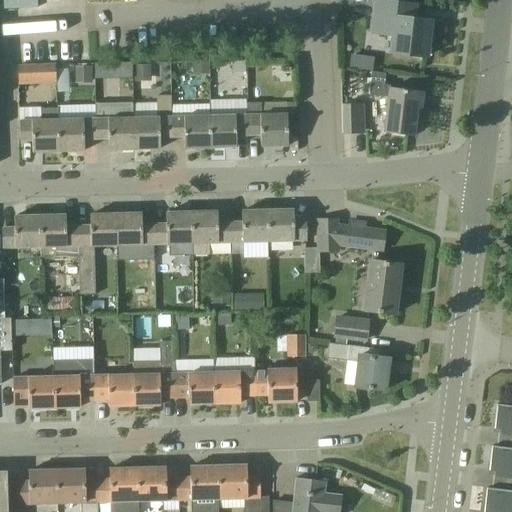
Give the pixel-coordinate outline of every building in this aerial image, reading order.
[(431,21),(416,19),(403,18),(404,4),(374,1),(370,34),(390,36),(388,52),(427,57),(431,21)] [(375,58),(352,55),(350,69),(373,72),(375,58)] [(18,65),(19,85),(56,83),(55,63),(18,65)] [(132,78),(132,64),(119,65),(119,79),(132,78)] [(134,64),(134,82),(151,81),(151,64),(134,64)] [(93,82),(92,66),(75,66),(75,83),(93,82)] [(371,72),(370,80),(368,96),(387,98),(385,112),(387,112),(384,132),(411,135),(411,136),(413,137),(414,134),(413,134),(416,107),(420,107),(422,93),(389,89),(390,85),(384,85),(385,81),(384,81),(385,74),(373,72),(371,72)] [(172,137),(171,105),(170,96),(157,96),(157,116),(133,117),(134,150),(160,149),(159,137),(172,137)] [(287,115),(296,115),(295,102),(246,103),(247,136),(260,135),(260,147),(287,146),(287,115)] [(108,139),(108,150),(134,150),(133,117),(110,118),(110,103),(95,103),(95,118),(95,139),(108,139)] [(236,136),(247,136),(246,103),(208,104),(209,148),(236,147),(236,136)] [(184,148),(209,148),(208,104),(171,105),(172,137),(184,137),(184,148)] [(355,131),(365,131),(364,105),(341,105),(342,133),(355,133),(355,131)] [(32,152),(57,152),(56,108),(39,109),(39,121),(19,121),(20,141),(32,141),(32,152)] [(95,139),(95,118),(57,119),(57,108),(56,108),(57,152),(84,151),(83,139),(95,139)] [(111,152),(111,161),(135,160),(134,151),(111,152)] [(244,242),(269,241),(268,210),(242,211),(242,222),(229,223),(230,243),(230,249),(230,255),(244,254),(244,242)] [(269,241),(306,241),(306,221),(293,221),(293,210),(268,210),(269,241)] [(180,247),(192,246),(193,246),(192,212),(165,213),(166,224),(155,224),(155,255),(168,254),(167,245),(180,245),(180,247)] [(229,223),(217,223),(217,212),(192,212),(193,246),(192,246),(193,255),(195,255),(195,259),(207,259),(207,255),(209,254),(209,243),(230,243),(229,223)] [(155,224),(141,225),(141,213),(115,214),(116,246),(154,245),(155,255),(155,224)] [(94,247),(116,246),(115,214),(89,215),(90,226),(77,226),(78,256),(78,266),(79,266),(80,294),(95,294),(94,247)] [(78,256),(77,226),(65,227),(65,215),(39,216),(40,248),(40,257),(78,256)] [(2,249),(40,248),(39,216),(14,216),(14,228),(2,228),(2,249)] [(377,261),(378,255),(379,249),(382,250),(384,232),(364,229),(365,224),(349,222),(348,228),(336,226),(336,220),(318,220),(318,248),(319,252),(339,252),(339,247),(373,251),(371,261),(368,260),(365,281),(359,280),(357,307),(362,308),(362,312),(396,315),(397,294),(396,292),(396,284),(398,283),(399,263),(377,261)] [(319,272),(319,252),(318,248),(303,248),(304,273),(319,272)] [(213,289),(213,306),(231,306),(231,289),(213,289)] [(234,311),(249,311),(249,296),(249,295),(234,295),(234,311)] [(217,325),(231,325),(230,314),(217,314),(217,325)] [(336,344),(345,345),(346,340),(367,343),(370,320),(336,315),(333,338),(336,338),(336,344)] [(0,317),(0,350),(11,350),(11,349),(11,336),(10,320),(10,318),(4,318),(0,317)] [(188,329),(188,317),(175,317),(176,330),(188,329)] [(51,326),(61,326),(61,318),(51,318),(51,326)] [(10,320),(11,336),(23,335),(22,320),(10,320)] [(286,335),(287,357),(306,356),(305,334),(286,335)] [(160,405),(160,399),(174,398),(173,372),(173,363),(172,364),(172,341),(159,342),(159,361),(133,362),(133,374),(134,406),(160,405)] [(379,350),(345,345),(336,344),(329,343),(327,357),(358,361),(355,387),(385,391),(389,359),(378,358),(379,350)] [(80,401),(93,400),(93,363),(53,364),(54,375),(53,375),(54,408),(80,407),(80,401)] [(134,406),(133,374),(94,375),(94,363),(93,363),(93,400),(108,400),(108,407),(134,406)] [(296,402),(296,382),(295,368),(267,369),(267,370),(255,370),(255,396),(268,396),(267,403),(296,402)] [(240,396),(255,396),(255,370),(213,371),(214,404),(240,403),(240,396)] [(214,404),(213,371),(173,372),(174,398),(188,398),(188,405),(214,404)] [(28,409),(54,408),(53,375),(12,377),(13,408),(28,407),(28,409)] [(306,402),(319,402),(319,382),(306,382),(306,402)] [(511,406),(496,404),(496,406),(497,406),(494,429),(499,429),(496,447),(511,448),(511,406)] [(511,448),(496,447),(492,446),(489,471),(494,471),(491,489),(511,491),(511,448)] [(260,497),(260,496),(259,476),(246,476),(246,465),(218,466),(219,500),(220,509),(244,508),(244,511),(268,511),(268,497),(260,497)] [(179,501),(219,500),(218,466),(190,467),(190,478),(178,478),(178,501),(179,501)] [(178,501),(178,478),(165,478),(165,467),(137,468),(137,502),(141,502),(163,501),(178,501)] [(97,511),(98,504),(137,502),(137,468),(109,469),(109,480),(96,480),(97,511)] [(97,511),(96,480),(85,480),(84,469),(56,470),(57,504),(81,504),(81,511),(97,511)] [(16,505),(57,504),(56,470),(28,471),(28,482),(15,482),(16,505)] [(339,511),(342,495),(325,493),(326,482),(295,478),(292,502),(273,500),(273,511),(339,511)] [(511,511),(511,491),(491,489),(487,488),(483,511),(511,511)]
